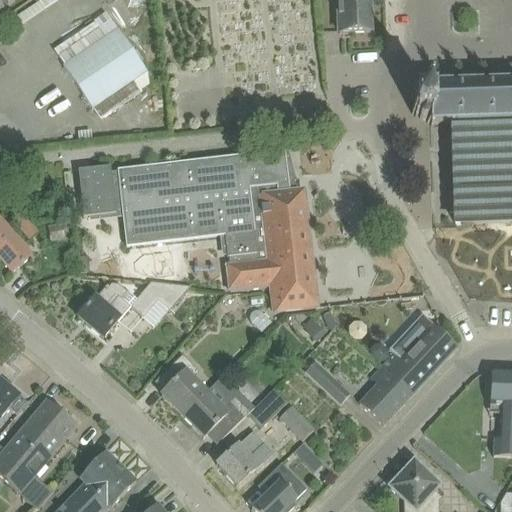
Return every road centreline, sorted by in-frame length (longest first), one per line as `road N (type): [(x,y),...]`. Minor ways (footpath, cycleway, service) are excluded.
road 1 (unclassified): [(212,511),(86,379),(0,311)]
road 2 (residential): [(482,356),(390,188),(380,123)]
road 3 (residential): [(332,511),(482,356)]
road 4 (residential): [(390,68),(432,54),(511,51)]
